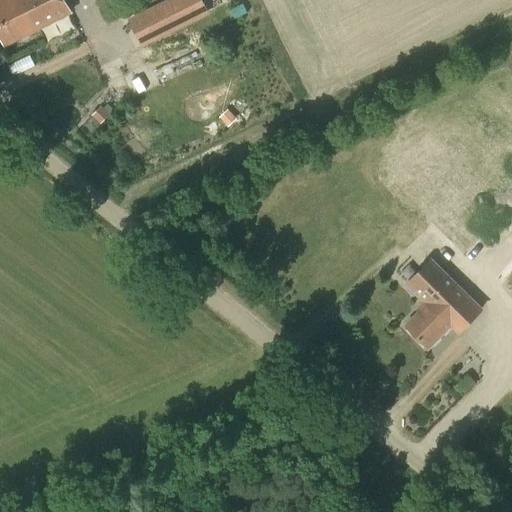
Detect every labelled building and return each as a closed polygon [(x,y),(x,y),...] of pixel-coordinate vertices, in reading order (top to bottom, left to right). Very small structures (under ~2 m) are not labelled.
[(0,0),(0,35),(6,47),(72,12),(65,0),(0,0)] [(169,0),(131,21),(143,44),(208,9),(202,0),(169,0)] [(380,173),(464,256),(511,208),(511,115),(474,78),(442,110),(434,103),(409,128),(417,135),(380,173)] [(111,93),(92,115),(101,123),(120,101),(111,93)] [(511,258),(492,278),(511,297),(511,258)] [(419,311),(405,326),(428,349),(451,326),(458,333),(482,309),(430,259),(405,285),(423,302),(417,309),(419,311)]
